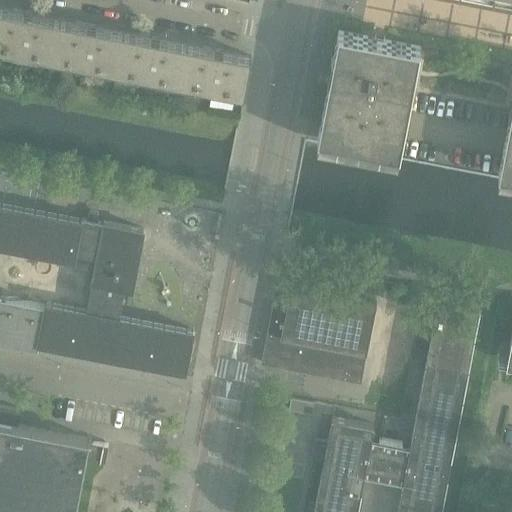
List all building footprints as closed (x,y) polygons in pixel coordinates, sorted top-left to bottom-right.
[(0,48),(48,58),(55,19),(0,8),(0,48)] [(118,31),(55,19),(48,58),(111,70),(118,31)] [(182,43),(118,31),(111,70),(174,82),(182,43)] [(406,124),(421,46),(338,31),(329,78),(324,107),(318,137),(400,153),(406,124)] [(252,57),(182,43),(174,82),(244,96),(252,57)] [(511,101),(510,113),(504,144),(498,172),(511,174),(511,101)] [(98,222),(98,214),(90,212),(87,220),(0,202),(0,244),(74,259),(75,253),(97,257),(87,310),(46,302),(45,306),(0,297),(1,292),(0,291),(0,339),(38,347),(39,342),(186,370),(193,330),(119,316),(124,287),(132,289),(142,238),(144,229),(104,222),(103,223),(98,222)] [(274,297),(262,362),(297,369),(361,382),(376,302),(291,285),(288,300),(274,297)] [(320,440),(317,459),(324,461),(314,511),(357,511),(364,474),(403,482),(397,511),(440,511),(480,306),(439,298),(421,390),(409,451),(401,450),(403,443),(379,438),(378,445),(370,444),(374,425),(332,417),(328,441),(320,440)] [(312,415),(314,403),(291,399),(289,411),(312,415)] [(13,424),(16,410),(21,411),(21,410),(0,405),(0,438),(10,440),(13,424)] [(73,511),(84,457),(86,449),(88,440),(92,441),(92,439),(13,424),(10,440),(0,438),(0,511),(73,511)]
